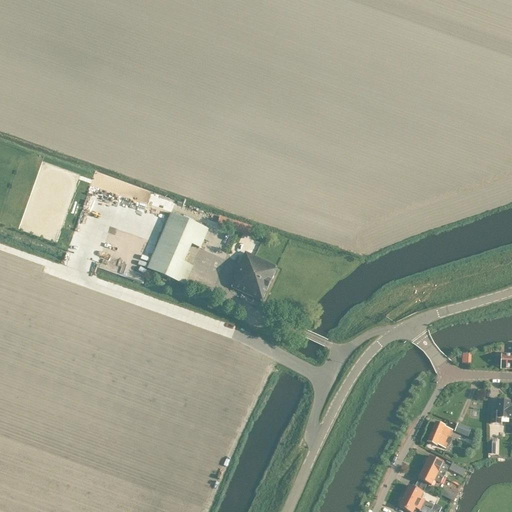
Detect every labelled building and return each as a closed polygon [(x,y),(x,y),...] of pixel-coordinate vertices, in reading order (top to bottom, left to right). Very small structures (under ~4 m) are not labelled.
[(147,268),(182,283),(183,283),(175,280),(191,243),(198,246),(206,228),(171,212),(147,268)] [(231,286),(261,300),(276,268),(274,267),(275,266),(244,252),(233,276),(234,277),(231,286)] [(213,286),(215,280),(203,277),(201,283),(213,286)] [(497,355),(496,365),(501,365),(500,368),(511,368),(511,342),(501,345),(501,355),(497,355)] [(491,411),(490,423),(500,423),(500,417),(508,418),(511,418),(511,416),(511,406),(509,406),(509,400),(497,399),(497,411),(491,411)] [(445,426),(435,421),(427,441),(436,445),(437,444),(445,447),(447,443),(449,443),(451,437),(450,437),(452,430),(445,426)] [(454,431),(467,436),(470,428),(457,423),(454,431)] [(448,466),(443,463),(443,462),(429,455),(423,467),(443,477),(448,466)] [(448,469),(462,476),(465,469),(451,462),(448,469)] [(418,478),(431,485),(434,480),(440,483),(443,477),(423,467),(418,478)] [(424,500),(420,497),(423,492),(409,485),(403,495),(422,505),(431,510),(434,504),(425,499),(424,500)] [(440,494),(454,501),(457,494),(443,487),(440,494)] [(398,506),(409,511),(412,511),(415,508),(419,510),(422,505),(403,495),(398,506)]
